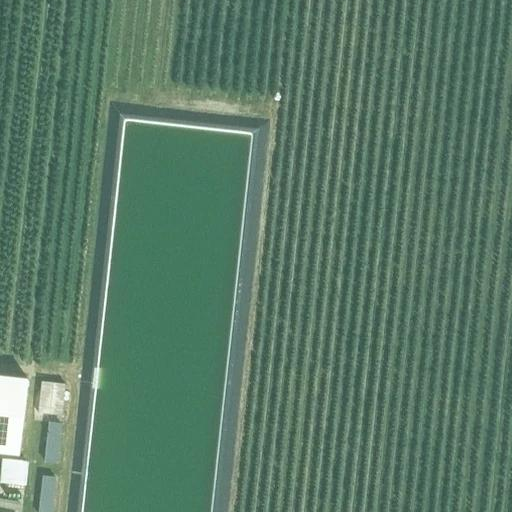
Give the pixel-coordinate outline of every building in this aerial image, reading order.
[(0,376),(0,452),(19,455),(27,380),(0,376)] [(41,381),(38,414),(62,417),(66,383),(41,381)] [(60,425),(49,424),(44,462),(55,464),(60,425)] [(0,484),(24,488),(27,463),(1,460),(0,468),(0,484)] [(64,508),(72,473),(61,470),(52,505),(64,508)] [(50,511),(54,478),(43,477),(38,511),(50,511)]
